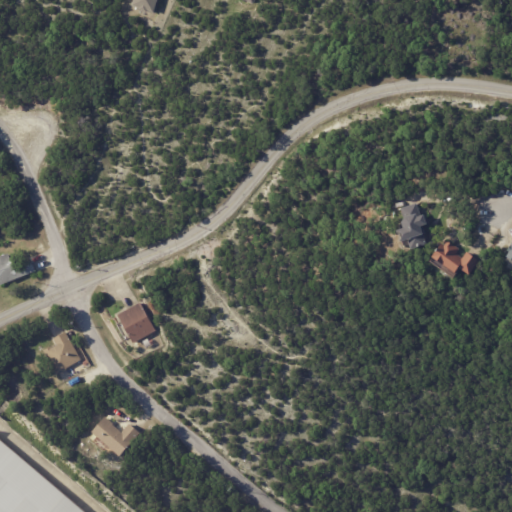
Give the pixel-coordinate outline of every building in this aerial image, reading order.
[(137,0),(161,0),(157,13),(135,6),(137,0)] [(398,200),(414,247),(434,240),(418,193),(398,200)] [(455,233),(439,257),(465,274),(471,266),(480,272),(490,257),(455,233)] [(0,255),(0,283),(1,286),(25,274),(13,250),(0,255)] [(125,315),(142,304),(159,331),(141,341),(125,315)] [(49,349),(60,343),(57,337),(70,329),(87,359),(62,372),(49,349)] [(108,412),(92,433),(126,459),(140,440),(147,431),(134,421),(129,428),(108,412)] [(85,511),(0,441),(0,511),(85,511)]
